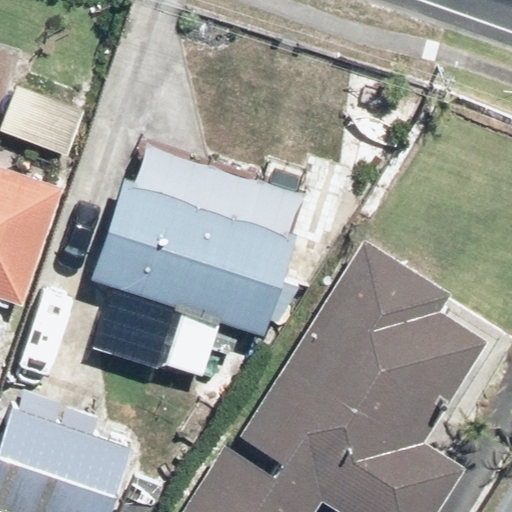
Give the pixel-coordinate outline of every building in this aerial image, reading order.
[(18,83),(0,128),(66,154),(83,108),(18,83)] [(314,127),(294,113),(281,130),(301,146),(314,127)] [(240,162),(229,160),(219,166),(217,176),(222,187),(233,188),(243,183),(245,172),(240,162)] [(0,295),(20,302),(60,186),(0,166),(0,295)] [(92,278),(264,334),(296,236),(125,179),(92,278)] [(181,511),(313,511),(321,500),(340,511),(436,511),(464,469),(421,441),(485,341),(436,310),(447,294),(365,242),(242,436),(285,463),(275,478),(224,446),(181,511)] [(0,355),(13,312),(0,308),(0,355)] [(108,511),(131,450),(13,408),(0,445),(0,508),(0,509),(0,511),(108,511)]
